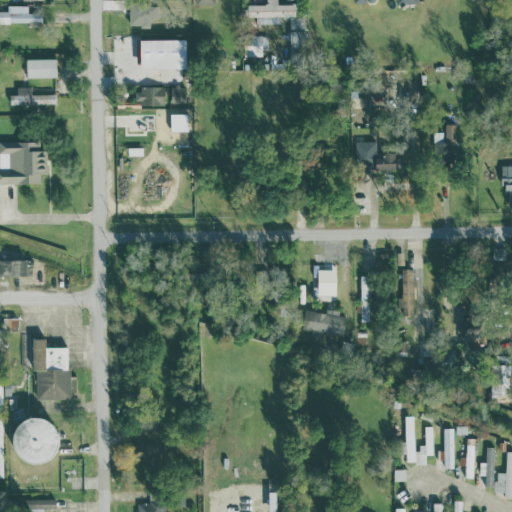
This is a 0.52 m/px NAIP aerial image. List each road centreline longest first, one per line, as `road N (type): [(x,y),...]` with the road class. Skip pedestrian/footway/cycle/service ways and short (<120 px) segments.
road 1 (residential): [(95,0),(100,511)]
road 2 (residential): [(99,237),(511,229)]
